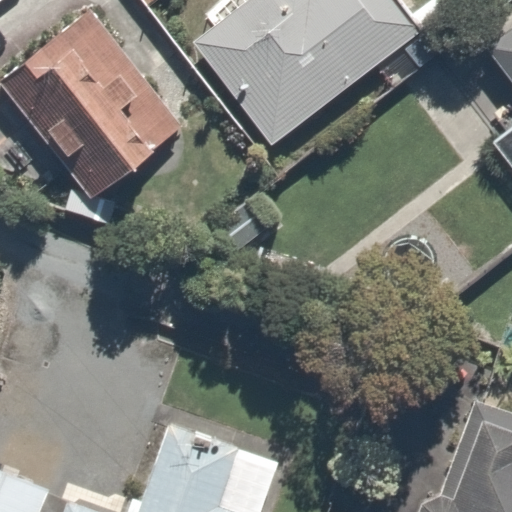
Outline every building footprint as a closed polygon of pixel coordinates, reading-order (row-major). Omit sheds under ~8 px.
[(190,109),(98,0),(82,0),(0,69),(0,132),(67,212),(190,109)] [(419,15),(408,0),(229,0),(187,32),(262,132),(419,15)] [(511,1),(480,25),(511,67),(511,108),(478,133),(511,179),(511,1)] [(422,456),(403,511),(511,511),(511,397),(481,387),(455,467),(422,456)] [(258,511),(279,450),(161,412),(133,499),(65,476),(53,511),(258,511)] [(36,511),(54,472),(0,449),(0,511),(36,511)]
